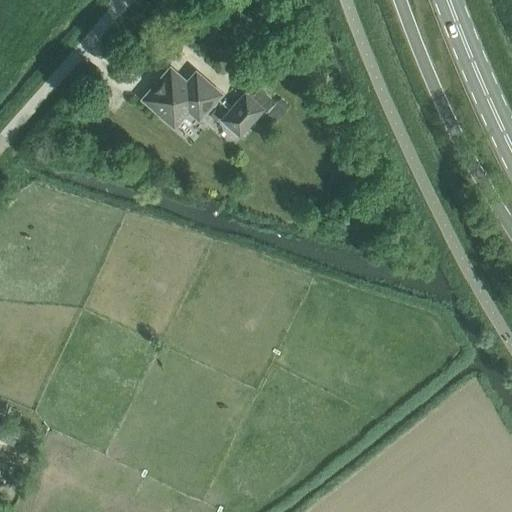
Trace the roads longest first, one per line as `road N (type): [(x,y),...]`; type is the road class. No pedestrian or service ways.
road 1 (unclassified): [(0,143),(126,0)]
road 2 (primary): [(511,150),(446,0)]
